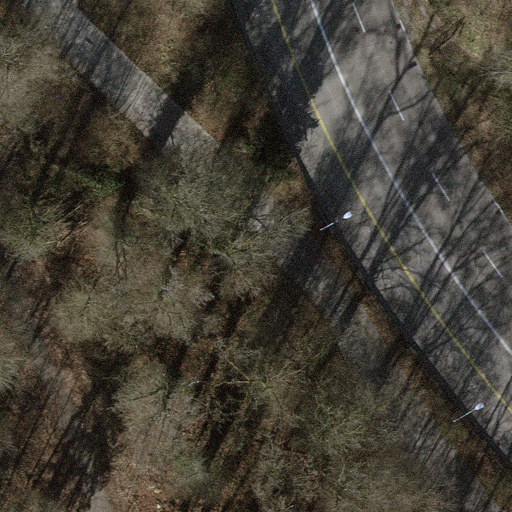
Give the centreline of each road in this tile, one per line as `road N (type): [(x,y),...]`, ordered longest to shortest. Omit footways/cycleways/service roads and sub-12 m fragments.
road 1 (secondary): [(511,335),(441,248),(341,68),(319,0)]
road 2 (track): [(0,285),(90,511)]
